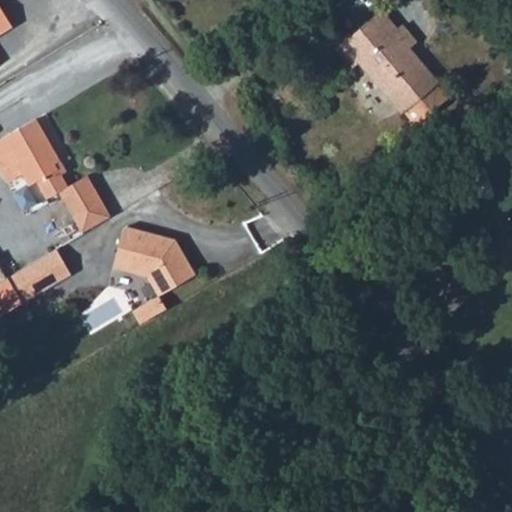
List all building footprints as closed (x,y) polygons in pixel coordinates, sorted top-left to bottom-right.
[(409,94),(428,79),(431,77),(402,41),(409,35),(397,18),(393,22),(377,3),(331,37),(347,57),(351,54),(406,118),(420,107),(409,94)] [(0,36),(14,28),(0,5),(0,36)] [(438,93),(428,79),(409,94),(420,107),(438,93)] [(58,167),(63,165),(39,122),(0,144),(0,168),(11,187),(25,178),(32,190),(42,185),(52,202),(62,196),(83,232),(110,217),(89,178),(71,189),(64,177),(58,167)] [(68,175),(63,165),(58,167),(64,177),(68,175)] [(140,228),(128,271),(162,280),(174,299),(211,277),(189,242),(140,228)] [(68,248),(18,278),(34,304),(84,274),(68,248)] [(0,284),(9,279),(0,264),(0,284)]
